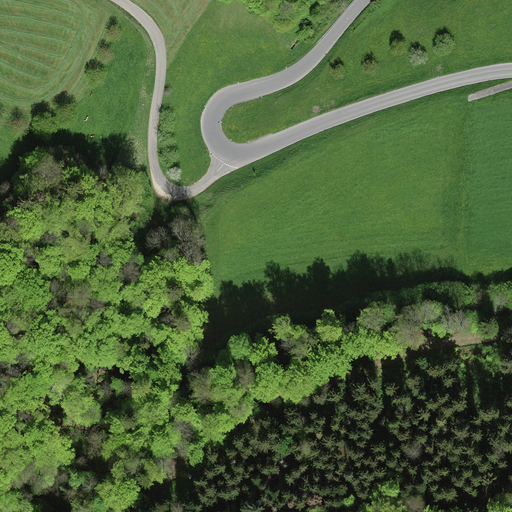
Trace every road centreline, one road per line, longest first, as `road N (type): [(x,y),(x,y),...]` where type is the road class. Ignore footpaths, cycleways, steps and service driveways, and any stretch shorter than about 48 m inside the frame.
road 1 (tertiary): [(362,0),(309,61),(218,103),(212,132),(222,150),(263,150),(418,89),(511,71)]
road 2 (track): [(511,373),(295,409),(226,435),(126,511)]
